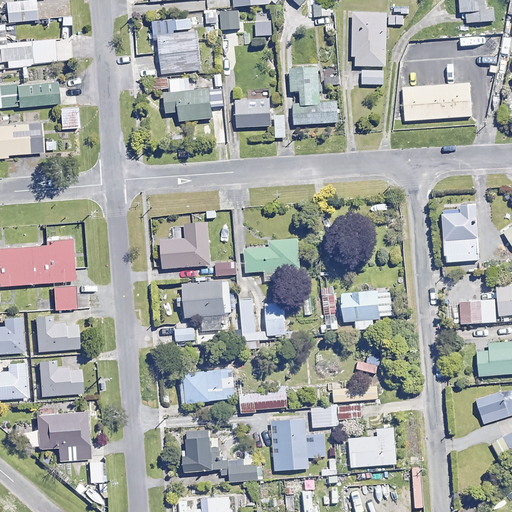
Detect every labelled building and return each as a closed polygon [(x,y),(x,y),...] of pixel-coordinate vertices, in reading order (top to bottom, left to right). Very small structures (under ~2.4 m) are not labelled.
[(29,0),(18,0),(3,2),(5,21),(32,19),(29,0)] [(69,18),(67,0),(45,0),(38,1),(40,20),(69,18)] [(236,0),(237,9),(272,7),(271,0),(236,0)] [(486,7),(485,0),(459,0),(461,15),(467,15),(468,25),(494,23),(493,6),(486,7)] [(328,3),(313,4),(315,20),(330,19),(328,3)] [(240,31),(239,14),(220,16),(222,33),(240,31)] [(387,16),(354,15),(353,70),(362,70),(362,87),(384,87),(384,69),(386,69),(387,16)] [(272,24),(257,25),(257,40),(272,39),(272,24)] [(202,72),(199,35),(160,38),(163,75),(202,72)] [(0,63),(22,61),(21,46),(0,47),(0,63)] [(323,71),(291,72),(291,96),(303,96),(303,106),(293,106),(294,124),(341,123),(341,105),(323,105),(323,71)] [(0,111),(56,106),(54,81),(0,86),(0,111)] [(471,85),(402,89),(405,124),(473,119),(471,85)] [(213,119),(211,93),(166,96),(168,114),(180,113),(180,122),(213,119)] [(272,128),(270,100),(236,102),(237,130),(272,128)] [(78,108),(61,108),(62,130),(79,130),(78,108)] [(285,117),(275,118),(276,139),(286,138),(285,117)] [(28,122),(0,124),(0,160),(31,158),(28,122)] [(479,260),(475,203),(459,204),(460,212),(442,213),(444,262),(479,260)] [(211,264),(208,222),(186,223),(187,238),(161,240),(163,268),(211,264)] [(511,225),(503,231),(511,244),(511,225)] [(67,237),(0,242),(0,287),(49,284),(51,306),(73,304),(67,237)] [(300,280),(298,238),(270,240),(270,247),(246,248),(247,272),(266,271),(266,282),(300,280)] [(237,275),(236,262),(216,263),(216,275),(237,275)] [(184,317),(202,315),(203,331),(224,330),(222,314),(232,313),(230,280),(182,283),(184,317)] [(497,299),(498,322),(509,321),(509,314),(511,313),(511,285),(497,287),(498,299),(497,299)] [(393,317),(390,288),(338,292),(340,321),(393,317)] [(333,294),(322,295),(326,323),(320,323),(321,331),(338,329),(333,294)] [(252,296),(239,298),(241,318),(235,319),(237,341),(257,339),(252,296)] [(498,322),(497,299),(460,301),(460,323),(498,322)] [(284,303),(266,303),(267,330),(284,330),(284,303)] [(50,315),(32,316),(33,351),(73,350),(72,324),(51,324),(50,315)] [(20,326),(0,327),(0,351),(22,350),(20,326)] [(194,326),(177,328),(178,341),(195,340),(194,326)] [(511,341),(477,343),(478,375),(511,373),(511,341)] [(385,355),(368,352),(367,363),(383,366),(385,355)] [(53,358),(35,359),(36,394),(76,393),(75,367),(54,368),(53,358)] [(3,363),(4,370),(0,370),(0,399),(24,398),(21,362),(3,363)] [(242,377),(234,377),(233,368),(180,373),(183,403),(236,397),(236,395),(238,395),(237,392),(244,392),(242,377)] [(378,398),(377,385),(333,389),(334,402),(378,398)] [(287,407),(286,390),(239,394),(241,413),(255,412),(254,409),(287,407)] [(511,400),(503,403),(501,394),(478,400),(484,424),(511,415),(511,400)] [(362,418),(361,405),(339,406),(339,419),(362,418)] [(331,406),(312,407),(313,427),(333,426),(331,406)] [(82,411),(35,414),(37,447),(84,444),(82,411)] [(305,418),(277,421),(279,452),(274,453),(275,470),(309,467),(308,457),(326,456),(324,433),(306,434),(305,418)] [(396,462),(393,427),(377,428),(378,435),(349,438),(351,466),(396,462)] [(231,453),(231,459),(221,460),(220,448),(211,448),(210,429),(186,430),(187,449),(181,449),(183,471),(222,469),(222,475),(230,475),(230,481),(259,479),(257,458),(237,459),(236,453),(231,453)] [(103,463),(90,463),(90,477),(102,478),(103,463)] [(388,495),(387,487),(347,490),(348,499),(388,495)] [(312,511),(311,491),(303,491),(304,511),(312,511)] [(231,511),(230,496),(202,497),(202,511),(231,511)]
